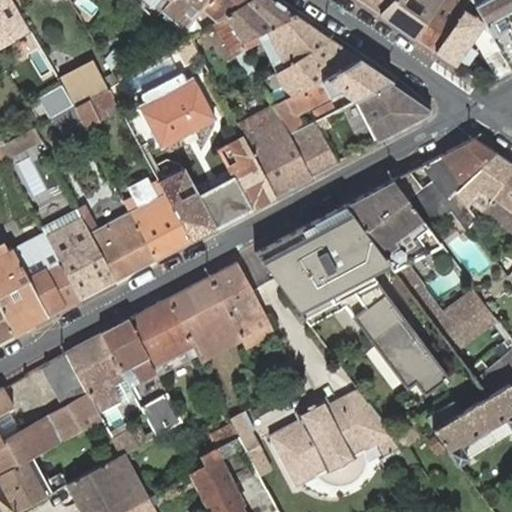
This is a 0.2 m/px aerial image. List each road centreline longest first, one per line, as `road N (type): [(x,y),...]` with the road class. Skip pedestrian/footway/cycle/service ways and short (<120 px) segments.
road 1 (residential): [(480,108),(0,362)]
road 2 (residential): [(323,0),(480,108)]
